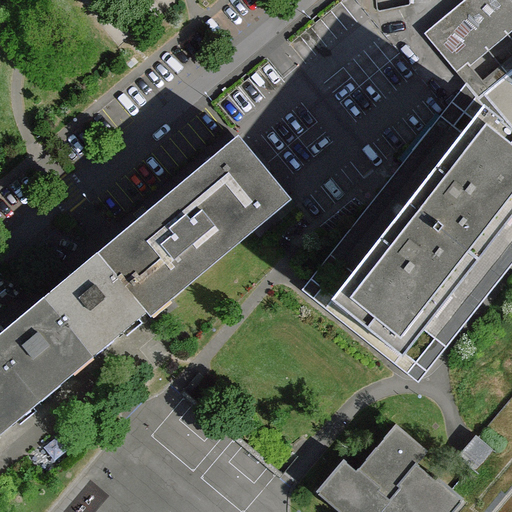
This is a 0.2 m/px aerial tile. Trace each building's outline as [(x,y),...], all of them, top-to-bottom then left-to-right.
[(511,28),(511,0),(472,0),(431,35),(461,72),(511,28)] [(511,73),(511,53),(482,79),(492,90),(511,73)] [(511,126),(511,73),(492,90),(486,95),(511,126)] [(511,131),(486,110),(466,135),(428,183),(410,204),(477,258),(495,235),(505,223),(507,224),(511,218),(511,131)] [(428,183),(466,135),(451,123),(413,171),(428,183)] [(240,136),(161,201),(214,265),(263,224),(293,199),(240,136)] [(152,317),(214,265),(161,201),(99,253),(148,311),(152,317)] [(460,280),(477,258),(410,204),(393,226),(355,274),(334,299),(404,355),(425,329),(453,294),(450,292),(460,280)] [(355,274),(393,226),(378,214),(340,262),(355,274)] [(511,247),(511,218),(507,224),(505,223),(495,235),(511,249),(511,247)] [(439,340),(434,337),(406,372),(416,380),(511,261),(511,247),(511,249),(495,235),(477,258),(460,280),(477,293),(439,340)] [(148,311),(99,253),(45,298),(94,357),(148,311)] [(477,293),(460,280),(450,292),(453,294),(425,329),(434,337),(439,340),(477,293)] [(94,357),(45,298),(0,335),(0,351),(40,401),(94,357)] [(0,435),(40,401),(0,351),(0,435)] [(419,464),(430,450),(397,424),(358,470),(346,459),(317,493),(340,511),(511,511),(511,397),(479,437),(510,464),(502,473),(481,457),(472,468),(453,488),(440,477),(437,480),(419,464)] [(510,464),(479,437),(474,433),(473,435),(466,443),(456,454),(472,468),(481,457),(502,473),(510,464)]
